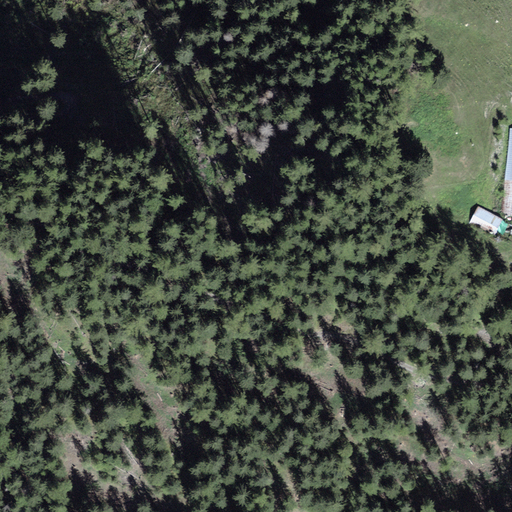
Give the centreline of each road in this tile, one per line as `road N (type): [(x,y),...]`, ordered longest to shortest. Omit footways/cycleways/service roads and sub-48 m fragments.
road 1 (track): [(511,369),(432,376),(324,345),(199,282),(97,215),(0,176)]
road 2 (track): [(0,163),(12,142),(62,101),(0,107)]
